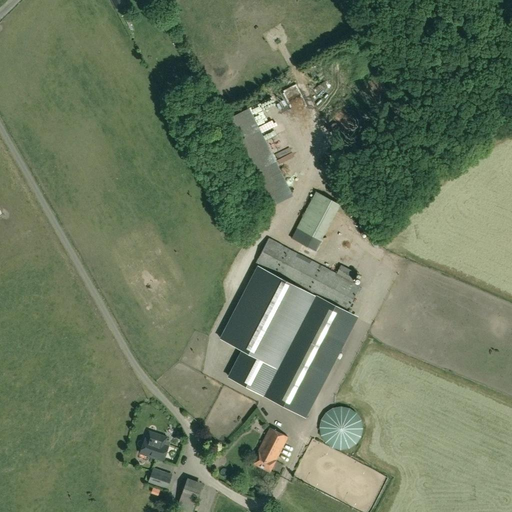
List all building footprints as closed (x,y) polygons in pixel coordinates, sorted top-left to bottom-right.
[(126,3),(124,0),(110,0),(115,8),(126,3)] [(266,126),(276,123),(274,116),(270,117),(267,109),(262,111),(266,126)] [(247,122),(256,122),(255,113),(246,114),(247,122)] [(278,148),(299,136),(289,118),(268,129),(278,148)] [(263,146),(268,146),(267,129),(259,130),(258,122),(249,123),(250,135),(254,135),(255,144),(263,143),(263,146)] [(303,138),(279,149),(281,154),(305,144),(303,138)] [(303,146),(291,153),(295,159),(306,152),(303,146)] [(323,249),(348,202),(323,189),(303,226),(318,234),(313,244),(323,249)] [(220,339),(242,351),(228,377),(282,405),(282,406),(295,413),(342,322),(328,315),(333,305),(346,312),(350,305),(351,305),(360,287),(353,283),(357,274),(341,266),(336,274),(269,239),(255,266),(257,267),(220,339)] [(333,448),(371,439),(362,402),(325,411),(333,448)] [(288,438),(270,429),(258,452),(259,453),(253,465),(269,474),(276,462),(276,461),(288,438)] [(138,461),(151,465),(151,464),(152,459),(163,463),(168,447),(167,447),(168,441),(166,440),(167,438),(149,432),(147,440),(145,439),(141,453),(138,460),(138,461)] [(152,471),(148,483),(167,490),(172,478),(152,471)] [(193,511),(203,484),(188,479),(175,511),(193,511)]
